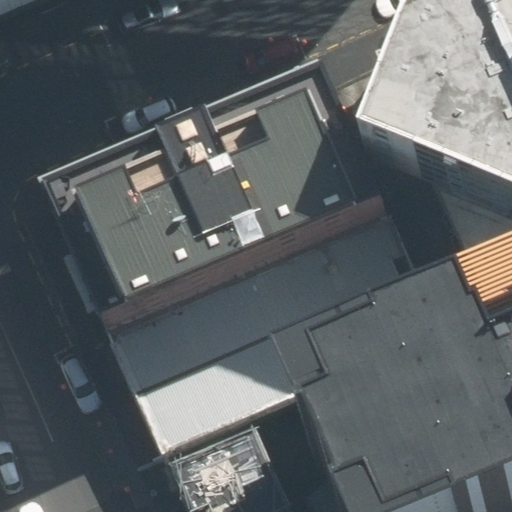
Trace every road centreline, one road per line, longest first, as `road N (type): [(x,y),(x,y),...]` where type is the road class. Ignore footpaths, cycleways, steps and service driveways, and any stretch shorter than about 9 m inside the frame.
road 1 (residential): [(0,149),(99,87),(292,0)]
road 2 (residential): [(0,323),(85,511)]
